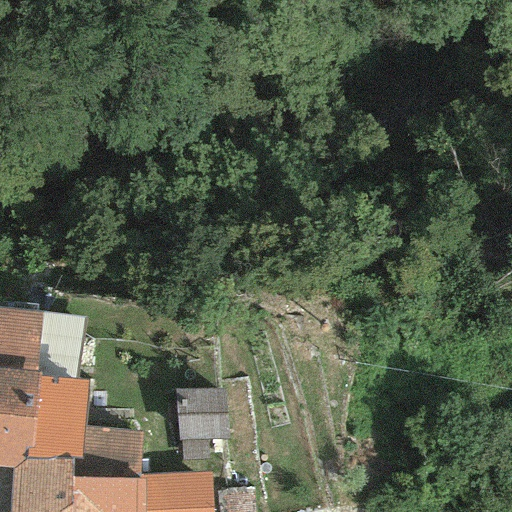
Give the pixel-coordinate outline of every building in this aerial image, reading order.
[(40,314),(0,309),(0,369),(32,373),(40,314)] [(0,467),(11,468),(14,469),(24,461),(25,447),(33,448),(40,378),(40,374),(32,373),(0,369),(0,467)] [(87,382),(40,378),(33,448),(25,447),(24,461),(71,461),(79,461),(83,426),(87,382)] [(220,387),(172,391),(176,441),(225,437),(220,387)] [(140,432),(83,426),(79,461),(71,461),(70,479),(138,480),(138,475),(140,432)] [(7,511),(143,511),(143,481),(138,480),(70,479),(71,461),(24,461),(14,469),(11,468),(7,511)] [(210,511),(209,472),(138,475),(138,480),(143,481),(143,511),(210,511)] [(255,511),(253,488),(216,492),(217,511),(255,511)]
